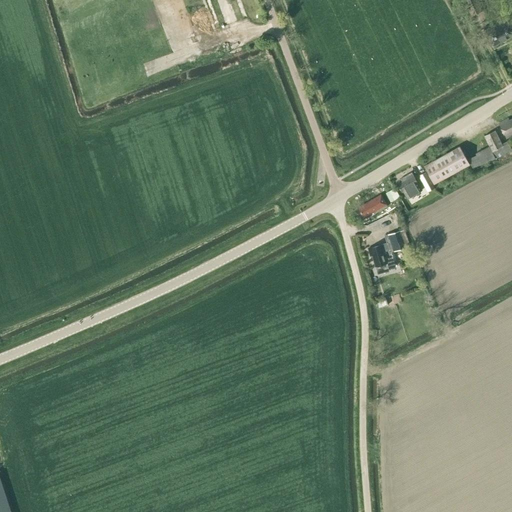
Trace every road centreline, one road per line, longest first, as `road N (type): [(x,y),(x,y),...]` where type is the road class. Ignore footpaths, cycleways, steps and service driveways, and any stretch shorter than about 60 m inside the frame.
road 1 (tertiary): [(0,359),(160,290),(333,200)]
road 2 (unclassified): [(361,511),(356,296),(333,200)]
road 3 (unclassified): [(341,196),(266,0)]
road 4 (tertiary): [(341,196),(511,94)]
